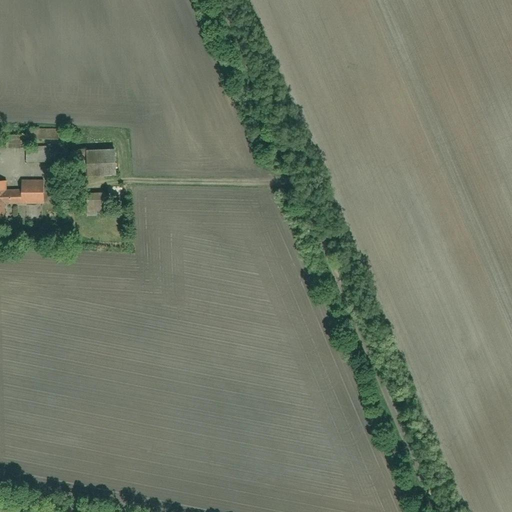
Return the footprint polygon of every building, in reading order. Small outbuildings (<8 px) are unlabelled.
[(8,145),(19,144),(19,134),(8,134),(8,145)] [(116,148),(87,148),(87,175),(116,174),(116,148)] [(45,178),(23,179),(24,188),(24,202),(45,202),(45,178)] [(24,202),(24,188),(6,188),(6,203),(24,202)] [(113,192),(91,192),(91,212),(113,212),(113,192)]
